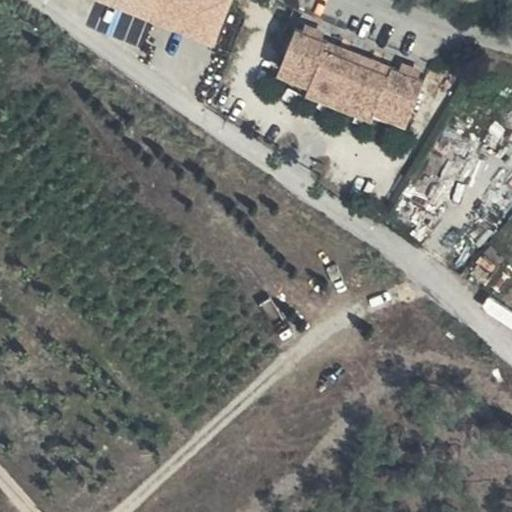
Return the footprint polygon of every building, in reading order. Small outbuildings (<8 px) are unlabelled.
[(126,0),(218,40),(235,0),(126,0)] [(388,107),(404,113),(422,67),(292,17),(275,62),(290,68),(285,80),(304,87),(317,92),(314,101),(348,115),(352,104),(366,111),(384,118),(388,107)] [(290,68),(275,62),(270,74),(285,80),(290,68)] [(317,92),(304,87),(301,96),(314,101),(317,92)] [(363,120),(366,111),(352,104),(348,115),(363,120)] [(399,124),(404,113),(388,107),(384,118),(399,124)]
